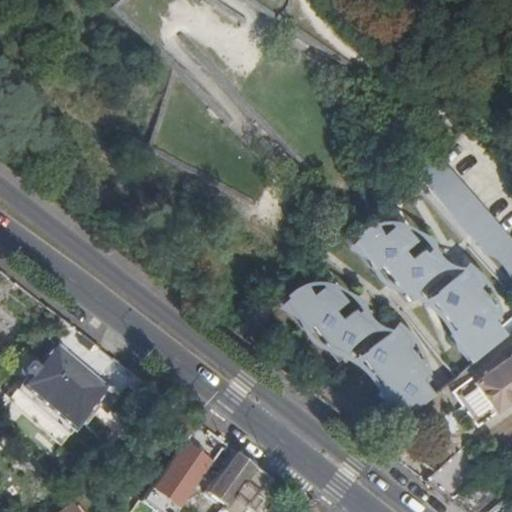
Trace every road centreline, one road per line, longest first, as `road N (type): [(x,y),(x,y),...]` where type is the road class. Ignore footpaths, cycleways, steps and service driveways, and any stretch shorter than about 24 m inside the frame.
road 1 (primary): [(415,511),(0,188)]
road 2 (primary): [(0,226),(374,511)]
